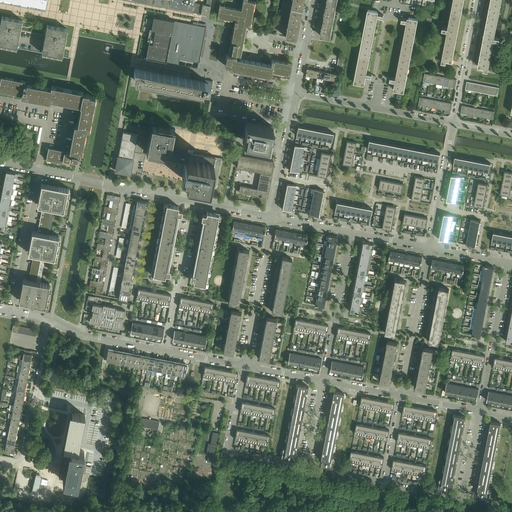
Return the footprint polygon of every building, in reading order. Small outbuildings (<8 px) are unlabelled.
[(47,0),(0,0),(0,1),(45,10),(47,0)] [(193,11),(195,0),(170,0),(169,7),(193,11)] [(203,0),(195,0),(193,11),(201,13),(203,0)] [(211,0),(203,0),(201,13),(206,14),(206,13),(209,14),(211,0)] [(241,46),(245,25),(250,26),(255,2),(246,0),(244,0),(242,11),(240,11),(240,10),(219,6),(217,17),(235,20),(234,25),(229,52),(230,52),(229,54),(227,54),(225,61),(226,61),(225,65),(230,66),(229,68),(271,76),(272,71),(290,75),(292,64),(273,61),(273,63),(255,60),(255,62),(234,58),(235,56),(240,57),(242,46),(241,46)] [(303,0),(292,0),(291,8),(301,10),(302,4),(303,5),(304,3),(304,2),(303,2),(303,0)] [(452,61),(464,0),(454,0),(449,28),(441,27),(440,29),(439,30),(449,31),(443,59),(442,59),(441,62),(446,63),(447,60),(452,61)] [(490,0),(478,66),(484,67),(483,70),(488,71),(488,68),(487,68),(492,40),(502,42),(502,41),(501,38),(493,37),(500,0),(490,0)] [(327,5),(324,20),(334,22),(337,7),(327,5)] [(301,10),(291,8),(288,22),(299,24),(300,19),(301,19),(301,16),(300,16),(301,10)] [(368,10),(367,16),(354,83),(363,84),(365,76),(372,77),(372,74),(366,73),(376,17),(383,18),(384,15),(377,14),(377,12),(368,10)] [(19,40),(22,20),(2,16),(0,25),(0,43),(17,47),(19,40)] [(198,68),(206,27),(152,16),(144,58),(198,68)] [(402,18),(402,19),(401,22),(408,23),(397,79),(390,78),(390,81),(397,82),(395,90),(404,92),(418,19),(409,18),(409,20),(402,18)] [(324,20),(321,36),(331,38),(334,22),(324,20)] [(299,24),(288,22),(285,37),(296,39),(297,33),(298,33),(298,30),(297,30),(299,24)] [(64,49),(68,29),(47,25),(43,45),(42,52),(62,56),(64,49)] [(213,81),(205,79),(205,82),(135,69),(134,73),(136,74),(135,80),(203,93),(203,92),(204,92),(205,89),(211,91),(213,81)] [(431,75),(425,74),(423,82),(430,83),(431,75)] [(25,81),(1,76),(0,83),(0,89),(23,94),(22,96),(49,101),(49,99),(81,105),(82,101),(83,95),(83,92),(51,86),(51,89),(27,84),(27,86),(25,85),(25,81)] [(451,78),(444,77),(443,85),(449,87),(451,78)] [(467,82),(465,90),(472,91),(473,83),(467,82)] [(499,88),(492,87),(491,95),(497,96),(499,88)] [(48,149),(48,151),(46,159),(70,164),(71,159),(77,160),(78,154),(81,155),(81,152),(82,153),(86,129),(89,129),(95,97),(83,95),(82,101),(83,101),(79,127),(76,126),(71,150),(73,151),(72,153),(48,149)] [(427,99),(420,97),(419,105),(425,107),(427,99)] [(475,108),(469,107),(467,115),(473,116),(475,108)] [(481,109),(475,108),(473,116),(480,117),(481,109)] [(494,112),(488,110),(486,118),(493,120),(494,112)] [(273,127),(246,121),(242,141),(269,146),(271,134),(273,127)] [(215,157),(193,153),(194,150),(188,149),(188,152),(171,149),(175,129),(158,125),(157,127),(152,126),(146,153),(164,156),(163,159),(185,163),(184,163),(183,169),(185,170),(184,175),(187,176),(186,182),(200,184),(208,186),(209,186),(215,157)] [(130,174),(138,135),(123,132),(118,156),(116,171),(130,174)] [(257,189),(251,187),(240,185),(239,192),(260,196),(261,197),(261,196),(268,198),(274,165),(272,165),(273,160),(239,154),(237,167),(243,168),(243,167),(261,171),(257,189)] [(222,158),(215,157),(209,186),(212,187),(216,187),(222,158)] [(64,211),(66,197),(68,189),(44,184),(43,189),(40,189),(38,200),(40,201),(39,206),(43,207),(51,208),(55,209),(64,211)] [(119,202),(121,197),(107,194),(106,200),(113,201),(112,208),(117,209),(117,206),(119,207),(119,203),(118,203),(118,202),(119,202)] [(174,248),(176,237),(175,237),(179,215),(181,215),(182,210),(178,209),(179,206),(164,204),(151,274),(165,277),(166,274),(170,275),(171,270),(170,270),(168,269),(173,247),(174,248)] [(112,208),(105,206),(104,212),(111,213),(109,220),(115,221),(116,215),(117,215),(118,209),(117,209),(112,208)] [(46,234),(51,208),(43,207),(42,211),(41,211),(41,212),(42,212),(41,217),(40,216),(40,217),(41,217),(40,222),(39,222),(39,227),(38,227),(38,228),(38,232),(46,234)] [(207,285),(221,214),(207,212),(206,215),(202,214),(201,219),(202,219),(203,219),(199,241),(198,241),(196,252),(197,252),(193,274),(191,274),(190,279),(194,280),(193,283),(207,285)] [(405,214),(403,223),(409,225),(411,215),(405,214)] [(116,221),(115,221),(109,220),(102,219),(101,224),(108,226),(107,232),(112,233),(113,229),(114,227),(115,227),(116,221)] [(231,232),(263,238),(263,236),(264,236),(266,227),(233,221),(231,232)] [(107,232),(100,231),(99,237),(106,238),(105,245),(110,246),(110,243),(112,244),(112,240),(111,240),(111,239),(112,239),(114,234),(112,233),(107,232)] [(45,306),(48,290),(50,284),(40,282),(37,282),(42,256),(45,257),(55,258),(59,236),(49,235),(46,234),(38,232),(34,232),(33,237),(31,237),(29,248),(31,248),(30,254),(33,254),(32,259),(32,260),(31,264),(31,265),(30,270),(29,275),(29,276),(28,280),(25,280),(24,285),(22,284),(20,296),(22,296),(21,301),(45,306)] [(111,246),(110,246),(105,245),(98,243),(96,249),(104,250),(102,257),(108,258),(108,256),(109,256),(110,253),(109,252),(109,251),(110,252),(111,246)] [(246,265),(247,259),(249,251),(239,249),(236,263),(246,265)] [(109,258),(108,258),(102,257),(95,255),(94,261),(101,263),(100,269),(105,270),(106,268),(107,268),(107,265),(106,265),(106,264),(108,264),(109,258)] [(292,259),(291,259),(282,257),(279,271),(289,273),(292,259)] [(244,278),(245,273),(246,265),(236,263),(233,276),(244,278)] [(100,269),(93,268),(92,273),(99,275),(98,281),(103,282),(104,276),(105,276),(106,270),(105,270),(100,269)] [(287,286),(288,283),(289,273),(279,271),(277,284),(287,286)] [(241,292),(242,286),(244,278),(233,276),(231,290),(241,292)] [(403,295),(404,289),(406,281),(396,279),(393,293),(403,295)] [(98,281),(90,280),(89,286),(96,287),(95,294),(100,295),(102,288),(103,288),(104,283),(103,282),(98,281)] [(284,300),(286,290),(287,286),(277,284),(274,298),(284,300)] [(449,289),(439,287),(437,301),(447,303),(449,289)] [(238,305),(239,300),(241,292),(231,290),(228,303),(238,305)] [(401,308),(402,300),(403,295),(393,293),(391,306),(401,308)] [(282,313),(282,310),(284,300),(274,298),(272,311),(282,313)] [(444,316),(446,306),(447,303),(437,301),(434,314),(444,316)] [(103,305),(103,307),(102,307),(102,306),(93,304),(92,310),(93,310),(93,312),(92,311),(92,312),(93,312),(92,315),(92,316),(92,317),(91,317),(89,322),(99,324),(99,323),(100,324),(99,326),(112,328),(113,326),(113,327),(123,329),(124,323),(122,323),(122,322),(123,322),(123,321),(123,318),(124,318),(124,317),(123,317),(124,316),(125,316),(126,311),(117,309),(116,310),(116,307),(103,305)] [(398,322),(401,308),(391,306),(388,320),(398,322)] [(238,326),(241,313),(231,311),(230,317),(230,318),(228,324),(238,326)] [(441,330),(442,326),(444,316),(434,314),(431,328),(441,330)] [(275,327),(275,326),(276,319),(266,317),(264,331),(274,333),(275,327)] [(395,335),(398,322),(388,320),(385,333),(395,335)] [(236,340),(238,326),(228,324),(227,331),(226,338),(236,340)] [(439,344),(441,333),(441,330),(431,328),(429,342),(439,344)] [(272,340),(273,339),(274,333),(264,331),(261,345),(271,347),(272,340)] [(233,353),(236,340),(226,338),(224,344),(224,345),(223,351),(233,353)] [(395,356),(396,351),(398,343),(388,341),(387,347),(387,348),(385,355),(395,356)] [(270,354),(270,353),(271,347),(261,345),(259,358),(269,360),(270,354)] [(432,357),(432,356),(434,350),(424,348),(421,361),(431,363),(432,357)] [(25,350),(24,353),(23,360),(31,361),(32,354),(30,354),(31,351),(25,350)] [(393,370),(394,364),(395,356),(385,355),(384,361),(384,362),(383,368),(393,370)] [(31,361),(23,360),(21,366),(30,368),(31,361)] [(430,370),(431,363),(421,361),(418,375),(428,377),(430,370)] [(30,368),(21,366),(20,373),(28,374),(30,368)] [(390,384),(391,378),(393,370),(383,368),(382,375),(381,375),(380,382),(390,384)] [(28,374),(20,373),(19,379),(27,381),(28,374)] [(427,383),(428,377),(418,375),(416,388),(426,390),(427,384),(427,383)] [(27,381),(19,379),(18,386),(26,387),(27,381)] [(308,386),(298,384),(295,398),(306,400),(308,386)] [(26,387),(18,386),(16,392),(25,394),(26,387)] [(334,391),(331,405),(341,407),(344,393),(334,391)] [(25,394),(16,392),(15,399),(23,400),(25,394)] [(306,400),(295,398),(293,411),(303,413),(306,400)] [(23,400),(15,399),(14,405),(22,407),(23,400)] [(22,407),(14,405),(11,405),(10,411),(13,412),(21,414),(22,407)] [(331,405),(328,418),(338,420),(341,407),(331,405)] [(303,413),(293,411),(290,425),(300,427),(303,413)] [(21,414),(13,412),(11,418),(20,420),(21,414)] [(70,452),(64,485),(77,487),(78,482),(76,482),(80,460),(83,460),(84,453),(77,452),(76,452),(76,451),(76,450),(82,419),(84,420),(85,415),(72,412),(64,450),(69,451),(70,451),(70,452)] [(465,417),(455,415),(453,428),(463,430),(465,417)] [(20,420),(11,418),(10,425),(18,427),(20,420)] [(159,422),(141,418),(140,425),(158,428),(159,422)] [(328,418),(326,432),(336,434),(338,420),(328,418)] [(491,421),(488,435),(498,437),(501,423),(491,421)] [(290,425),(288,438),(298,440),(300,427),(290,425)] [(463,430),(453,428),(450,442),(460,444),(463,430)] [(17,433),(9,431),(8,438),(16,439),(17,433)] [(211,444),(208,443),(206,455),(208,455),(207,461),(213,462),(219,433),(213,432),(211,444)] [(326,432),(323,445),(333,447),(336,434),(326,432)] [(488,435),(486,448),(496,450),(498,437),(488,435)] [(16,439),(8,438),(6,444),(15,446),(16,439)] [(288,438),(285,452),(293,453),(293,454),(295,454),(298,440),(288,438)] [(460,444),(450,442),(447,455),(457,457),(460,444)] [(15,446),(6,444),(5,451),(13,453),(15,446)] [(321,459),(322,459),(331,460),(333,447),(323,445),(321,459)] [(486,448),(483,462),(493,464),(496,450),(486,448)] [(283,451),(281,458),(293,460),(294,456),(293,456),(293,454),(293,453),(285,452),(283,451)] [(447,455),(445,469),(455,471),(457,457),(447,455)] [(322,461),(321,461),(320,466),(332,468),(333,461),(331,460),(322,459),(322,461)] [(483,462),(480,475),(490,477),(493,464),(483,462)] [(445,469),(442,482),(451,484),(452,484),(455,471),(445,469)] [(478,489),(479,489),(480,489),(488,491),(490,477),(480,475),(478,489)] [(440,481),(438,488),(450,491),(451,486),(450,486),(451,484),(442,482),(440,481)] [(479,491),(478,496),(489,498),(490,491),(488,491),(480,489),(479,489),(479,491)]
